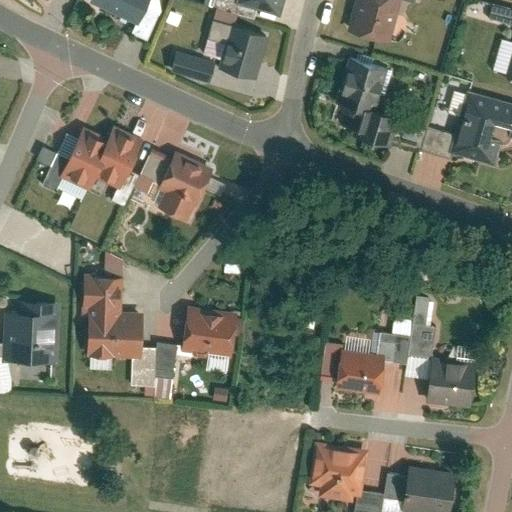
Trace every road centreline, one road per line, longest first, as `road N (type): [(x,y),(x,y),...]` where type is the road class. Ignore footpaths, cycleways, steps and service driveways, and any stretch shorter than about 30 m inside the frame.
road 1 (residential): [(57,51),(283,151)]
road 2 (residential): [(283,151),(511,227)]
road 3 (residential): [(316,0),(283,151)]
road 4 (residential): [(57,51),(0,188)]
